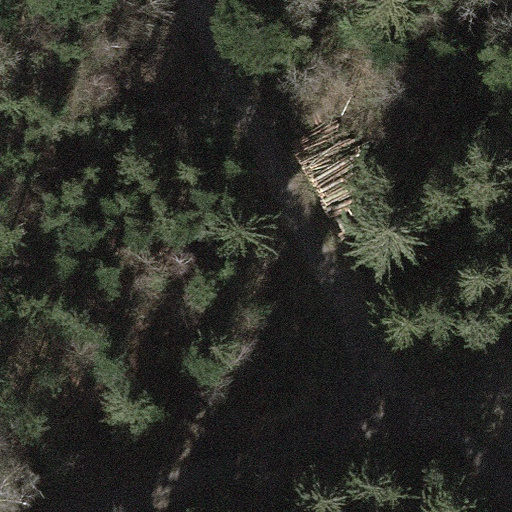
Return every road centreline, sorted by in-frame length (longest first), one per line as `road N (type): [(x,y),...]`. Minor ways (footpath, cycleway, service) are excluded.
road 1 (track): [(196,0),(224,68),(404,403),(511,485)]
road 2 (track): [(93,511),(404,403)]
